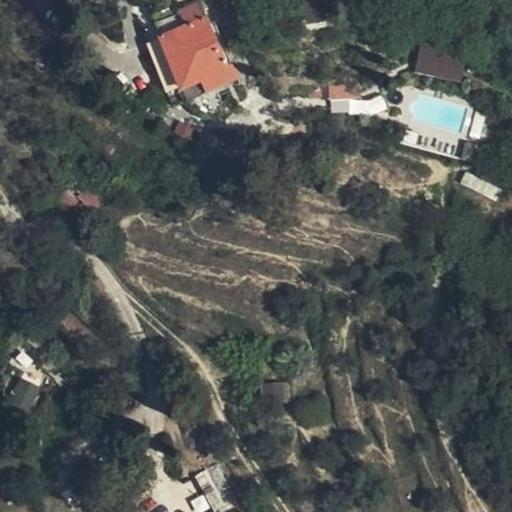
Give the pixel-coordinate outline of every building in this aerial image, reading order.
[(147,36),(206,13),(203,5),(143,26),(147,36)] [(147,36),(150,43),(164,38),(209,22),(206,13),(147,36)] [(229,71),(209,22),(164,38),(189,102),(245,82),(239,67),(229,71)] [(463,73),(420,61),(414,83),(457,94),(463,73)] [(329,90),(333,105),(356,98),(352,83),(329,90)] [(496,198),(501,186),(464,173),(459,185),(496,198)] [(31,388),(36,398),(45,401),(60,372),(43,363),(31,388)] [(263,382),(263,399),(287,399),(287,382),(263,382)] [(28,393),(36,398),(31,388),(28,393)] [(239,511),(234,502),(216,510),(217,511),(239,511)]
